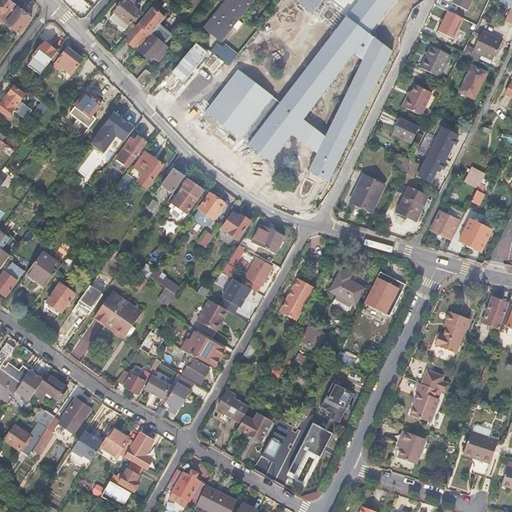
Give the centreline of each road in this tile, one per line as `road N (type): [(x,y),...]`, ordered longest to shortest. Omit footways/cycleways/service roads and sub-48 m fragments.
road 1 (residential): [(0,317),(108,396),(309,511)]
road 2 (residential): [(321,225),(271,211),(201,161),(49,0)]
road 3 (residential): [(321,225),(430,0)]
road 4 (residential): [(511,50),(414,253)]
road 5 (residential): [(344,464),(438,261)]
road 6 (residential): [(344,464),(475,509)]
